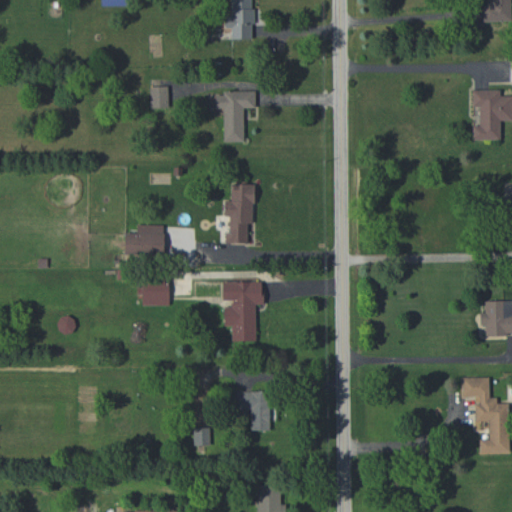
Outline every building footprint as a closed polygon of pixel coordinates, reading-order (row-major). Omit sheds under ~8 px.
[(252,39),(252,25),(260,25),(260,9),(252,9),(252,0),(231,0),(231,16),(225,16),(224,27),(231,27),(231,39),(252,39)] [(483,22),(511,21),(510,0),(488,0),(488,5),(483,5),(483,22)] [(168,86),(150,86),(150,108),(168,107),(168,86)] [(500,139),(500,120),(511,120),(511,96),(500,95),(500,90),(472,89),(472,107),(480,107),(480,125),(473,125),(473,139),(500,139)] [(244,141),(244,107),(255,108),(255,92),(216,91),(215,108),(224,108),(223,141),(244,141)] [(247,243),(248,223),(253,223),(254,184),(231,183),(231,200),(225,200),(225,216),(228,216),(228,243),(247,243)] [(164,224),(137,224),(137,232),(125,232),(125,255),(164,255),(164,224)] [(169,305),(168,281),(142,282),(142,305),(169,305)] [(256,341),(255,305),(263,305),(263,281),(222,282),(223,300),(231,299),(231,306),(224,306),(224,326),(231,326),(232,341),(256,341)] [(511,333),(511,300),(484,301),(484,313),(477,313),(477,325),(485,324),(486,334),(511,333)] [(509,453),(508,403),(497,403),(496,397),(490,397),(490,377),(461,377),(462,396),(476,396),(476,421),(488,421),(489,439),(479,439),(479,454),(509,453)] [(271,430),(270,391),(235,391),(235,409),(251,409),(251,430),(271,430)] [(210,445),(209,427),(193,428),(194,445),(210,445)] [(285,511),(285,504),(280,504),(280,484),(256,485),(256,511),(285,511)]
